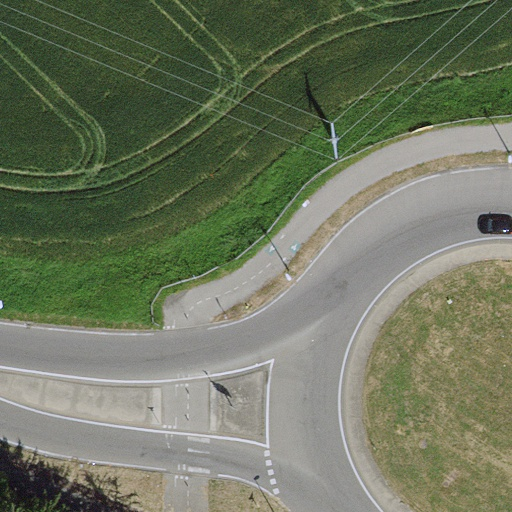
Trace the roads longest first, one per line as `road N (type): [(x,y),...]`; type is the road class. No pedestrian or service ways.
road 1 (primary): [(0,418),(96,443),(263,463),(332,505)]
road 2 (primary): [(332,317),(194,353),(94,354),(0,343)]
road 3 (primary): [(511,211),(463,216),(400,243),(332,317)]
road 4 (primary): [(332,317),(309,415),(332,505)]
